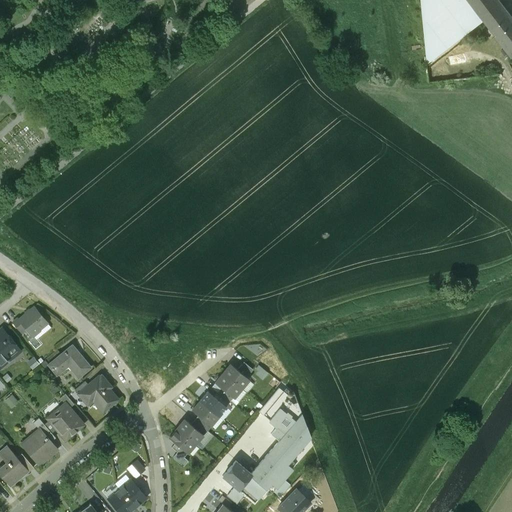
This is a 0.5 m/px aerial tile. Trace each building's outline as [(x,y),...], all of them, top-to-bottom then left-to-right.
[(447,35),(442,0),(417,0),(420,37),(447,35)] [(469,0),(511,52),(511,12),(502,0),(469,0)] [(49,324),(35,307),(20,319),(28,329),(34,336),(49,324)] [(20,319),(19,318),(14,323),(23,334),(28,329),(20,319)] [(0,368),(21,352),(2,328),(0,329),(0,368)] [(62,356),(50,366),(56,373),(68,364),(79,378),(91,368),(74,346),(62,356)] [(58,351),(46,360),(50,366),(62,356),(58,351)] [(253,369),(244,362),(237,369),(246,377),(253,369)] [(241,388),(249,379),(246,377),(237,369),(231,364),(223,373),(241,388)] [(234,398),(241,388),(223,373),(215,382),(221,387),(233,397),(234,398)] [(96,379),(79,394),(85,401),(91,398),(104,412),(118,399),(109,389),(111,387),(107,383),(105,385),(99,379),(97,380),(96,379)] [(233,397),(221,387),(217,392),(229,402),(233,397)] [(290,397),(278,387),(259,411),(278,428),(284,434),(302,414),(294,393),(290,397)] [(213,396),(208,391),(200,401),(218,416),(226,407),(226,406),(213,396)] [(229,402),(217,392),(213,396),(226,406),(229,402)] [(75,405),(66,394),(60,399),(65,404),(66,403),(70,408),(75,405)] [(218,416),(200,401),(192,410),(198,415),(211,425),(218,416)] [(48,418),(67,441),(85,426),(70,408),(66,403),(65,404),(48,418)] [(284,434),(250,474),(267,488),(276,476),(290,460),(310,437),(302,414),(284,434)] [(211,425),(198,415),(195,420),(208,430),(211,426),(211,425)] [(52,434),(40,418),(34,423),(42,432),(43,431),(48,438),(52,434)] [(191,424),(184,419),(177,428),(195,444),(203,434),(191,424)] [(208,430),(195,420),(191,424),(203,434),(204,435),(208,430)] [(195,444),(177,428),(169,437),(175,443),(187,453),(195,444)] [(48,438),(43,431),(42,432),(31,440),(29,438),(22,444),(40,466),(59,450),(48,438)] [(187,453),(175,443),(171,447),(177,452),(173,457),(173,458),(183,466),(188,461),(184,457),(187,453)] [(17,458),(7,446),(0,452),(10,465),(6,468),(4,465),(0,467),(0,474),(11,487),(18,481),(16,480),(28,471),(28,470),(17,458)] [(34,468),(22,454),(17,458),(28,470),(28,471),(29,473),(34,468)] [(143,468),(137,460),(127,468),(135,477),(143,471),(143,468)] [(290,460),(276,476),(282,481),(292,469),(290,467),(293,463),(290,460)] [(223,476),(254,502),(267,488),(250,474),(235,461),(223,476)] [(145,496),(131,479),(119,489),(135,507),(142,501),(140,500),(145,496)] [(129,511),(135,507),(119,489),(108,499),(119,511),(126,511),(127,511),(129,511)] [(296,489),(278,507),(282,511),(299,511),(309,502),(296,489)] [(231,503),(221,495),(218,500),(222,503),(227,507),(231,503)] [(96,511),(90,503),(89,504),(90,505),(81,511),(96,511)] [(232,511),(227,507),(222,503),(217,509),(218,510),(216,511),(232,511)]
